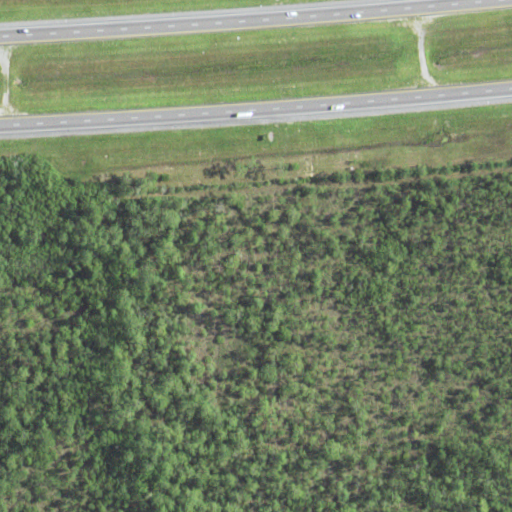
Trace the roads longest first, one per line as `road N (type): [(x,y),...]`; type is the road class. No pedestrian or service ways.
road 1 (motorway): [(0,124),(511,88)]
road 2 (motorway): [(503,0),(0,35)]
